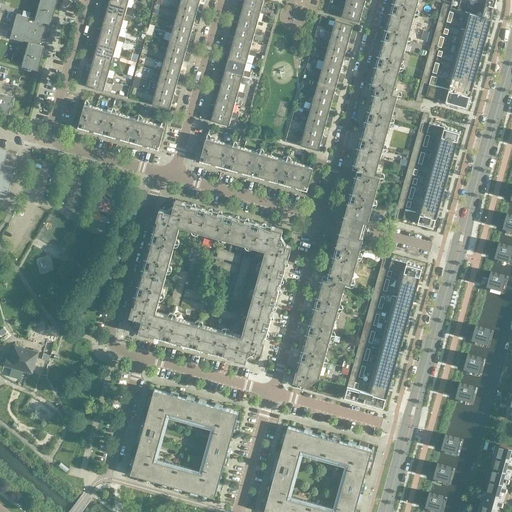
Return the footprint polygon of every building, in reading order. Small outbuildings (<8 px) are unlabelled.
[(50,24),(56,0),(39,0),(34,18),(16,13),(10,38),(28,43),(21,66),(37,70),(44,46),(40,45),(46,23),(50,24)] [(198,9),(199,4),(184,0),(180,0),(179,7),(178,9),(198,15),(199,11),(198,9)] [(262,7),(263,0),(243,0),(242,1),(241,4),(261,10),(262,7)] [(364,5),(366,0),(364,0),(346,0),(345,3),(345,6),(364,11),(365,8),(364,5)] [(415,14),(418,0),(393,0),(392,7),(415,14)] [(497,0),(487,0),(486,3),(484,10),(493,13),(497,0)] [(125,14),(127,6),(109,1),(108,7),(106,8),(105,11),(124,17),(125,14)] [(440,36),(449,5),(443,3),(416,100),(422,102),(437,46),(439,41),(440,36)] [(260,12),(261,10),(241,4),(240,8),(242,10),(240,15),(258,20),(260,12)] [(364,15),(364,11),(345,6),(344,8),(342,16),(360,21),(361,16),(364,15)] [(401,67),(415,14),(392,7),(377,60),(401,67)] [(197,18),(198,15),(178,9),(178,12),(175,20),(193,25),(195,20),(197,18)] [(492,19),(493,13),(484,10),(482,16),(492,19)] [(121,27),(124,19),(124,17),(105,11),(104,15),(105,17),(104,22),(121,27)] [(482,16),(470,13),(466,11),(463,21),(468,22),(489,28),(492,19),(482,16)] [(256,28),(258,20),(240,15),(239,20),(237,22),(236,25),(255,31),(256,28)] [(352,29),(354,24),(336,19),(333,27),(333,30),(352,35),(353,32),(352,29)] [(192,30),(193,25),(175,20),(173,28),(173,30),(192,36),(193,32),(192,30)] [(119,35),(121,27),(104,22),(102,28),(100,29),(99,32),(119,38),(119,35)] [(487,36),(489,28),(468,22),(465,30),(487,36)] [(255,33),(255,31),(236,25),(235,29),(236,31),(235,36),(252,41),(255,33)] [(465,30),(461,28),(458,37),(485,45),(487,36),(465,30)] [(191,39),(192,36),(173,30),(172,33),(170,41),(188,46),(189,40),(191,39)] [(351,39),(352,35),(333,30),(332,32),(330,40),(348,45),(349,40),(351,39)] [(118,40),(119,38),(99,32),(98,36),(99,38),(98,43),(116,48),(118,40)] [(250,49),(252,41),(235,36),(233,41),(231,43),(230,46),(250,52),(250,49)] [(482,53),(485,45),(458,37),(456,46),(482,53)] [(346,50),(348,45),(330,40),(328,48),(327,51),(347,56),(348,53),(346,50)] [(186,51),(188,46),(170,41),(168,49),(167,51),(187,57),(187,53),(186,51)] [(113,56),(116,48),(98,43),(96,48),(94,50),(93,53),(113,59),(113,56)] [(249,54),(250,52),(230,46),(229,50),(230,52),(229,57),(247,62),(249,54)] [(482,53),(456,46),(454,54),(480,62),(482,53)] [(186,60),(187,57),(167,51),(166,54),(164,62),(182,67),(183,62),(186,60)] [(346,60),(347,56),(327,51),(326,53),(324,61),(342,66),(343,61),(346,60)] [(112,61),(113,59),(93,53),(92,57),(93,59),(92,64),(110,69),(112,61)] [(478,70),(480,62),(454,54),(451,63),(478,70)] [(244,70),(247,62),(229,57),(227,62),(225,64),(224,67),(244,73),(244,70)] [(393,93),(398,74),(401,67),(377,60),(370,87),(375,89),(374,93),(367,115),(391,122),(395,105),(397,100),(398,95),(393,93)] [(341,71),(342,66),(324,61),(322,69),(321,71),(341,77),(342,73),(341,71)] [(180,72),(182,67),(164,62),(162,70),(161,72),(181,78),(182,74),(180,72)] [(475,79),(478,70),(451,63),(449,71),(475,79)] [(108,77),(110,69),(92,64),(91,69),(88,70),(87,74),(107,80),(108,77)] [(243,75),(244,73),(224,67),(223,71),(224,73),(223,78),(241,83),(243,75)] [(340,80),(341,77),(321,71),(320,74),(318,82),(336,87),(338,82),(340,80)] [(473,87),(475,79),(449,71),(447,80),(473,87)] [(180,81),(181,78),(161,72),(160,75),(158,82),(176,87),(177,82),(180,81)] [(104,90),(106,82),(107,80),(87,74),(86,78),(88,80),(86,85),(104,90)] [(239,91),(241,83),(223,78),(222,83),(219,84),(218,88),(238,93),(239,91)] [(473,87),(447,80),(444,88),(449,89),(449,90),(470,96),(473,87)] [(175,93),(176,87),(158,82),(156,90),(155,93),(175,98),(176,95),(175,93)] [(335,92),(336,87),(318,82),(316,90),(315,92),(335,98),(336,94),(335,92)] [(446,101),(449,90),(449,89),(444,88),(436,85),(429,84),(426,95),(446,101)] [(237,96),(238,93),(218,88),(217,91),(219,94),(217,99),(235,104),(237,96)] [(467,107),(470,96),(449,90),(446,101),(467,107)] [(12,96),(0,92),(0,110),(8,113),(12,96)] [(334,101),(335,98),(315,92),(315,95),(312,103),(330,108),(332,103),(334,101)] [(174,102),(175,98),(155,93),(155,95),(152,104),(170,109),(172,103),(174,102)] [(233,112),(235,104),(217,99),(216,104),(213,105),(212,109),(232,114),(233,112)] [(329,113),(330,108),(312,103),(310,111),(310,113),(329,119),(330,115),(329,113)] [(105,134),(111,111),(85,104),(78,127),(105,134)] [(229,125),(231,117),(232,114),(212,109),(211,112),(213,115),(211,120),(229,125)] [(132,142),(138,118),(111,111),(105,134),(132,142)] [(328,122),(329,119),(310,113),(309,116),(307,124),(325,129),(326,124),(328,122)] [(414,169),(416,163),(429,114),(423,113),(394,220),(399,221),(413,174),(414,169)] [(376,175),(391,122),(367,115),(352,169),(357,170),(376,175)] [(159,149),(165,126),(138,118),(132,142),(159,149)] [(461,131),(429,123),(427,132),(437,135),(437,134),(458,140),(461,131)] [(323,134),(325,129),(307,124),(304,132),(304,134),(324,140),(324,136),(323,134)] [(323,143),(324,140),(304,134),(303,137),(301,145),(319,150),(320,144),(323,143)] [(437,134),(437,135),(435,143),(456,149),(458,140),(437,134)] [(227,168),(234,145),(206,137),(200,161),(227,168)] [(456,149),(435,143),(433,152),(453,157),(456,149)] [(254,176),(260,152),(234,145),(227,168),(254,176)] [(3,165),(7,150),(0,148),(0,193),(7,196),(14,168),(3,165)] [(280,183),(287,160),(260,152),(254,176),(280,183)] [(451,166),(453,157),(433,152),(430,160),(451,166)] [(307,191),(314,167),(287,160),(280,183),(307,191)] [(449,175),(451,166),(430,160),(428,169),(449,175)] [(446,183),(449,175),(428,169),(425,178),(446,183)] [(366,228),(369,220),(381,176),(376,175),(357,170),(343,223),(328,276),(346,281),(346,282),(351,283),(366,228)] [(444,192),(446,183),(425,178),(423,187),(427,188),(428,188),(444,192)] [(441,201),(444,192),(428,188),(427,188),(425,196),(441,201)] [(146,199),(148,192),(142,190),(140,197),(146,199)] [(439,209),(441,201),(425,196),(423,205),(439,209)] [(196,230),(203,207),(176,200),(172,212),(173,214),(180,226),(196,230)] [(437,218),(439,209),(423,205),(420,213),(420,214),(437,218)] [(249,245),(256,222),(203,207),(196,230),(249,245)] [(180,226),(173,214),(172,212),(160,209),(155,225),(154,225),(154,226),(153,226),(153,227),(153,228),(153,229),(154,229),(152,235),(176,242),(180,226)] [(434,227),(437,218),(420,214),(420,213),(405,209),(403,218),(434,227)] [(511,215),(506,214),(503,227),(511,229),(511,215)] [(280,242),(283,229),(256,222),(249,245),(266,250),(280,242)] [(168,269),(176,242),(152,235),(150,243),(150,242),(149,243),(148,243),(148,244),(148,245),(149,246),(148,252),(147,252),(146,252),(146,253),(145,253),(145,254),(146,255),(147,255),(145,263),(168,269)] [(285,272),(292,245),(280,242),(266,250),(261,266),(285,272)] [(511,246),(498,243),(495,256),(511,260),(511,257),(511,246)] [(239,263),(241,255),(219,249),(217,257),(239,263)] [(353,387),(390,254),(385,252),(347,386),(353,387)] [(237,310),(247,274),(252,258),(244,256),(229,308),(237,310)] [(392,258),(389,268),(400,270),(421,276),(423,267),(392,258)] [(236,273),(238,266),(216,260),(214,267),(236,273)] [(161,296),(168,269),(145,263),(143,269),(142,269),(141,270),(141,271),(141,272),(142,273),(140,279),(139,279),(138,279),(138,280),(138,281),(138,282),(139,282),(137,290),(161,296)] [(277,299),(285,272),(261,266),(254,293),(277,299)] [(178,306),(188,272),(180,270),(170,304),(178,306)] [(400,270),(397,278),(418,284),(421,276),(400,270)] [(490,272),(487,285),(503,289),(507,276),(490,272)] [(343,292),(346,282),(346,281),(328,276),(323,274),(308,328),(331,335),(343,292)] [(416,293),(418,284),(397,278),(395,288),(399,289),(400,289),(416,293)] [(206,302),(208,295),(186,289),(184,296),(206,302)] [(400,289),(399,289),(397,297),(413,302),(416,293),(400,289)] [(156,312),(161,296),(137,290),(135,296),(134,296),(133,297),(133,298),(133,299),(134,299),(135,299),(130,316),(142,320),(156,312)] [(270,326),(277,299),(254,293),(246,320),(270,326)] [(411,310),(413,302),(397,297),(393,295),(390,305),(411,310)] [(203,313),(205,305),(183,299),(181,307),(203,313)] [(411,310),(390,305),(388,313),(409,319),(411,310)] [(234,321),(236,313),(214,307),(212,315),(234,321)] [(166,340),(172,316),(156,312),(142,320),(139,332),(156,337),(156,338),(156,339),(157,339),(158,339),(159,338),(166,340)] [(409,319),(388,313),(385,322),(406,328),(409,319)] [(219,354),(225,331),(172,316),(166,340),(173,341),(173,342),(173,343),(174,344),(175,344),(176,343),(176,342),(182,344),(182,345),(182,346),(183,346),(184,346),(185,346),(186,345),(200,349),(199,350),(200,350),(200,351),(201,351),(202,351),(203,351),(203,350),(209,352),(209,353),(210,354),(211,354),(212,354),(212,353),(213,353),(219,354)] [(262,353),(270,326),(246,320),(242,336),(250,349),(262,353)] [(404,336),(406,328),(385,322),(383,331),(404,336)] [(12,336),(4,326),(0,329),(0,337),(4,342),(12,336)] [(475,326),(471,339),(488,343),(492,330),(475,326)] [(319,378),(331,335),(308,328),(293,382),(300,384),(302,388),(306,385),(319,378)] [(250,349),(242,336),(225,331),(219,354),(226,356),(226,357),(226,358),(227,358),(227,359),(228,359),(229,358),(230,357),(246,362),(250,349)] [(401,345),(404,336),(383,331),(380,339),(401,345)] [(401,345),(380,339),(378,348),(399,354),(401,345)] [(32,373),(38,352),(17,346),(18,342),(16,342),(15,346),(14,345),(11,358),(6,357),(4,365),(32,373)] [(397,362),(399,354),(378,348),(376,357),(397,362)] [(467,354),(464,367),(480,371),(484,358),(467,354)] [(394,371),(397,362),(376,357),(373,365),(394,371)] [(392,380),(394,371),(373,365),(371,374),(392,380)] [(392,380),(371,374),(368,383),(389,388),(392,380)] [(387,397),(389,388),(368,383),(366,391),(367,391),(387,397)] [(459,383),(456,396),(472,400),(476,387),(459,383)] [(364,402),(367,391),(366,391),(358,389),(354,388),(353,388),(348,386),(345,396),(364,402)] [(227,454),(239,412),(155,389),(131,473),(215,497),(227,454)] [(384,407),(387,397),(367,391),(364,402),(384,407)] [(354,511),(365,474),(372,450),(288,426),(265,510),(270,511),(354,511)] [(445,434),(441,447),(458,452),(461,439),(445,434)] [(511,447),(496,443),(493,455),(511,460),(511,447)] [(511,473),(511,470),(511,460),(493,455),(490,467),(511,473)] [(437,463),(433,476),(450,481),(453,468),(437,463)] [(508,484),(511,473),(490,467),(486,479),(490,480),(490,479),(508,484)] [(505,496),(508,484),(490,479),(490,480),(487,491),(505,496)] [(502,507),(505,496),(487,491),(484,502),(502,507)] [(429,492),(425,505),(442,510),(445,497),(429,492)] [(500,511),(502,507),(484,502),(481,511),(500,511)]
